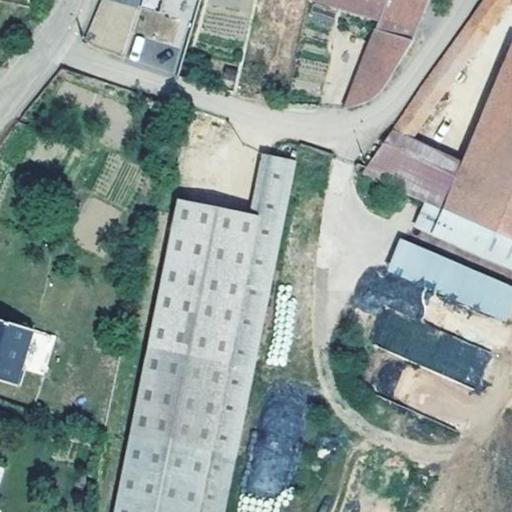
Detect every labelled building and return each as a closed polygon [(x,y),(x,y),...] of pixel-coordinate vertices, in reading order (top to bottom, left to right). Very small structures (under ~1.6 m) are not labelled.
[(141,0),(141,5),(155,8),(157,0),(141,0)] [(319,0),(381,19),(400,24),(407,9),(421,14),(425,2),(426,0),(319,0)] [(511,0),(485,0),(370,165),(365,173),(435,205),(511,238),(511,50),(463,171),(419,144),(511,7),(511,0)] [(381,53),(398,60),(413,35),(421,14),(407,9),(400,24),(397,33),(392,32),(381,53)] [(397,33),(400,24),(381,19),(343,107),(359,103),(370,97),(380,90),(398,60),(381,53),(392,32),(397,33)] [(108,511),(226,511),(297,165),(269,159),(258,218),(171,201),(144,328),(108,511)] [(511,238),(435,205),(424,230),(511,269),(511,238)] [(384,277),(508,319),(511,307),(511,280),(397,241),(384,277)] [(380,314),(368,344),(476,389),(492,351),(418,320),(430,292),(368,266),(352,303),(380,314)] [(30,329),(0,319),(0,380),(14,385),(19,368),(30,329)] [(45,374),(55,335),(33,329),(23,369),(45,374)]
